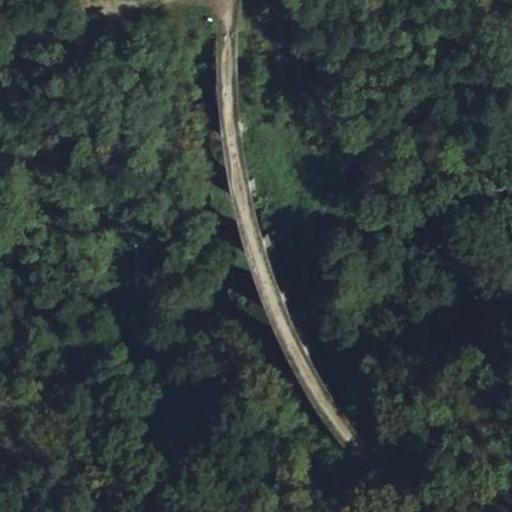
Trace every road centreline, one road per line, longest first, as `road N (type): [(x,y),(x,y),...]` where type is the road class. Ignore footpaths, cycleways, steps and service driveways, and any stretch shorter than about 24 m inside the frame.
road 1 (track): [(232,0),(224,126),(259,284),(314,399),(453,511)]
road 2 (track): [(190,0),(0,41)]
